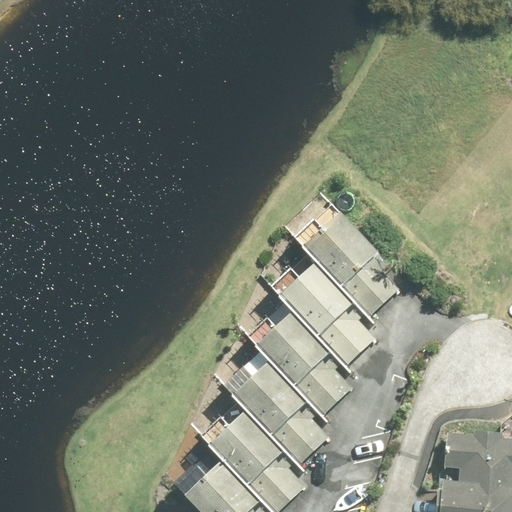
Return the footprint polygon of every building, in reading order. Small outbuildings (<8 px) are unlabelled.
[(392,258),(380,244),(381,242),(346,201),(307,234),(322,251),(370,306),(373,309),(402,285),(385,265),(392,258)] [(322,251),(285,283),(299,301),(347,356),(350,359),(379,333),(362,314),(370,306),(322,251)] [(299,301),(260,335),(273,350),(323,407),(325,409),(354,383),(337,364),(347,356),(299,301)] [(316,413),(323,407),(273,350),(236,382),(251,400),(299,455),(302,458),(331,432),(316,413)] [(251,400),(213,432),(229,451),(276,505),(279,508),(308,482),(291,462),(299,455),(251,400)] [(511,511),(511,431),(506,431),(507,427),(477,423),(476,428),(452,424),(447,460),(463,461),(462,473),(446,471),(444,482),(442,482),(439,502),(444,502),(442,511),(511,511)] [(229,451),(190,484),(213,511),(268,511),(276,505),(229,451)]
